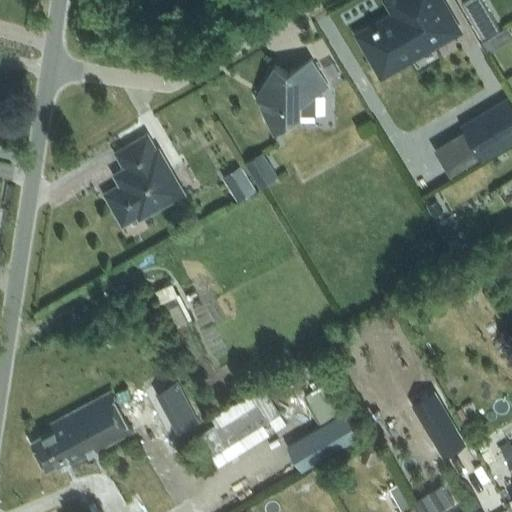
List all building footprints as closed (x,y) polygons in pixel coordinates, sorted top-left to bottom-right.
[(361,34),(383,72),(457,29),(440,0),(389,0),(397,13),(361,34)] [(482,0),(464,0),(462,1),(483,37),(499,27),(482,0)] [(267,119),(270,119),(276,128),(288,121),(298,119),(298,116),(301,114),(316,114),(316,94),(329,86),(312,58),(289,72),(276,64),(257,96),(265,109),(267,119)] [(511,137),(511,102),(511,101),(466,128),(483,155),(511,137)] [(141,215),(183,192),(159,150),(156,151),(147,136),(119,152),(128,168),(117,174),(123,184),(108,193),(124,222),(140,213),(141,215)] [(245,163),(260,186),(278,175),(263,151),(245,163)] [(227,183),(238,200),(256,189),(245,171),(227,183)] [(463,299),(479,290),(465,265),(449,274),(463,299)] [(170,318),(174,326),(189,319),(185,310),(170,318)] [(298,391),(328,380),(320,357),(290,368),(298,391)] [(33,421),(91,393),(78,367),(45,383),(50,394),(26,406),(33,421)] [(178,431),(199,420),(177,380),(156,391),(178,431)] [(436,390),(413,403),(433,439),(457,426),(436,390)] [(253,391),(212,417),(223,435),(265,410),(253,391)] [(52,430),(34,440),(49,468),(67,458),(71,464),(130,431),(109,392),(49,424),(52,430)] [(287,444),(302,469),(360,435),(346,410),(287,444)] [(164,443),(142,456),(156,482),(178,470),(164,443)] [(408,496),(400,481),(390,487),(398,502),(408,496)] [(422,511),(436,511),(455,501),(444,481),(415,498),(422,511)] [(136,496),(142,511),(165,511),(182,505),(172,482),(136,496)]
